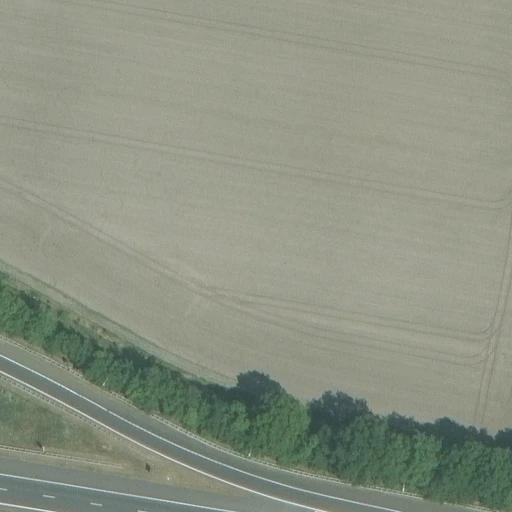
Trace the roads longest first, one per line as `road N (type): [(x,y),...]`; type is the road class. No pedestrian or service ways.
road 1 (motorway): [(360,511),(215,470),(0,364)]
road 2 (motorway): [(123,511),(0,492)]
